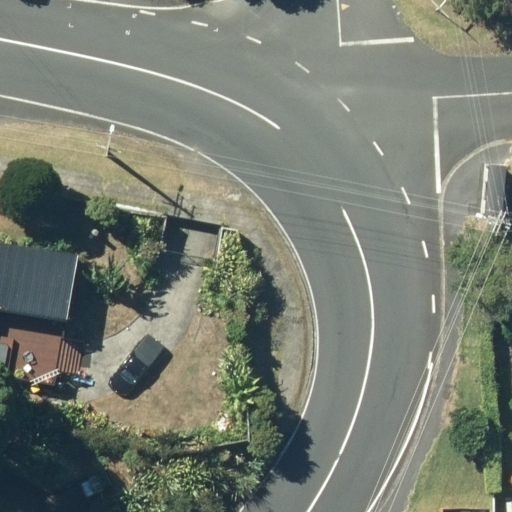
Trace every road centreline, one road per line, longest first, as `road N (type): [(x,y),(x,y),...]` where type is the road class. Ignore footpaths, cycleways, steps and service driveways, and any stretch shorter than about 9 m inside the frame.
road 1 (residential): [(332,171),(237,95),(0,45)]
road 2 (residential): [(332,171),(375,327),(347,456),(308,511)]
road 3 (residential): [(511,96),(437,102),(332,171)]
road 4 (residential): [(332,171),(329,0)]
